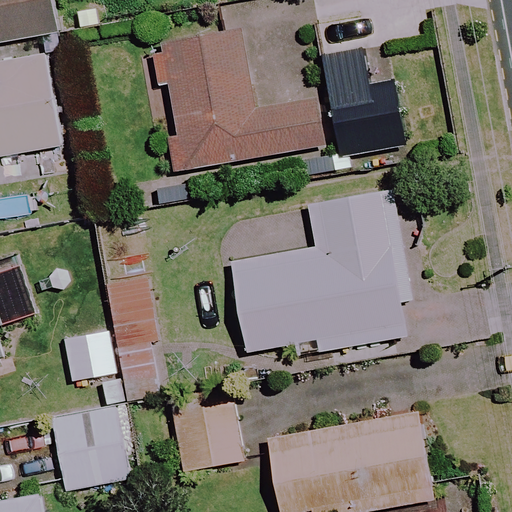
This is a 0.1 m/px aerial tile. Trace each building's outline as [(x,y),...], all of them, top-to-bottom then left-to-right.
[(0,0),(0,44),(58,36),(53,0),(0,0)] [(258,113),(239,27),(148,46),(176,179),(330,146),(335,169),(412,153),(397,83),(258,113)] [(0,158),(66,146),(49,58),(0,67),(0,158)] [(310,371),(414,351),(405,307),(426,303),(412,227),(390,231),(382,190),(304,205),(314,255),(230,271),(247,359),(306,348),(310,371)] [(0,329),(37,317),(16,255),(0,260),(0,378),(7,377),(0,357),(0,329)] [(151,309),(116,314),(128,402),(163,398),(151,309)] [(239,401),(175,409),(183,475),(247,467),(239,401)] [(117,407),(53,416),(65,496),(129,486),(117,407)] [(265,439),(277,511),(408,511),(438,507),(422,413),(265,439)] [(0,511),(44,511),(42,495),(0,502),(0,511)]
